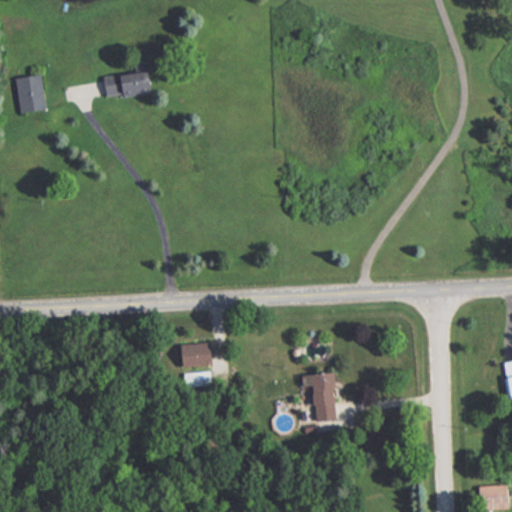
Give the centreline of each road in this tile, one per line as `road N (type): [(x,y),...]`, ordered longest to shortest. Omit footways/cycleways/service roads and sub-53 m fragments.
road 1 (tertiary): [(0,311),(511,288)]
road 2 (residential): [(438,292),(447,511)]
